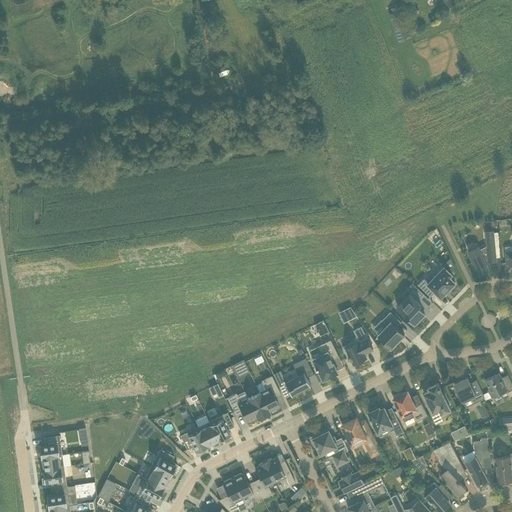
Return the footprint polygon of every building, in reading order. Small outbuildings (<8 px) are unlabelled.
[(442,0),(448,9),(461,0),(442,0)] [(401,9),(390,13),(399,40),(410,36),(401,9)] [(486,232),(487,246),(469,254),(473,262),(471,263),(474,269),(476,268),(480,276),(490,271),(486,262),(488,261),(489,263),(497,262),(496,257),(501,257),(498,232),(494,232),(494,231),(486,232)] [(450,258),(444,264),(451,270),(454,266),(450,258)] [(455,286),(453,284),(455,282),(449,277),(452,275),(444,268),(430,282),(425,278),(418,284),(431,296),(435,291),(441,297),(449,289),(450,290),(455,286)] [(422,304),(417,300),(423,293),(413,283),(403,293),(407,297),(398,307),(408,317),(407,318),(408,319),(409,318),(413,322),(415,324),(419,321),(418,320),(425,313),(419,307),(422,304)] [(351,306),(343,310),(347,318),(349,317),(356,314),(351,306)] [(406,333),(402,328),(406,324),(395,313),(388,320),(392,324),(380,336),(384,340),(383,341),(389,347),(390,346),(392,348),(406,333)] [(324,322),(316,326),(321,338),(330,333),(324,322)] [(348,354),(353,365),(355,364),(356,365),(362,363),(361,361),(367,358),(365,354),(373,350),(361,326),(353,330),(357,337),(353,338),(354,341),(342,347),(346,355),(348,354)] [(338,372),(332,360),(339,356),(331,339),(318,346),(322,354),(314,359),(318,368),(317,368),(317,370),(319,369),(321,373),(320,374),(323,381),(329,378),(328,377),(329,376),(329,377),(338,372)] [(261,356),(254,359),(256,365),(264,361),(261,356)] [(280,371),(273,374),(285,397),(290,394),(291,396),(311,386),(307,377),(314,374),(306,357),(298,361),(303,370),(297,373),(299,375),(285,382),(280,371)] [(243,360),(231,365),(234,372),(246,366),(243,360)] [(271,375),(261,381),(265,389),(259,392),(269,412),(279,407),(274,397),(280,394),(271,375)] [(507,392),(511,389),(511,384),(507,375),(501,378),(500,376),(497,377),(496,375),(485,380),(490,389),(488,390),(492,398),(507,391),(507,392)] [(474,403),(485,398),(476,380),(470,383),(469,380),(465,382),(464,380),(455,384),(463,402),(471,398),(474,403)] [(440,387),(438,383),(428,387),(430,390),(424,393),(430,406),(428,407),(436,423),(445,419),(442,414),(451,410),(448,403),(449,402),(445,394),(444,395),(441,389),(440,387)] [(415,406),(408,391),(401,394),(401,393),(394,396),(395,397),(393,398),(402,416),(411,411),(416,421),(428,415),(422,403),(415,406)] [(269,412),(259,392),(247,398),(257,418),(257,419),(270,413),(269,412)] [(257,418),(247,398),(240,402),(236,393),(227,398),(236,416),(242,413),(247,423),(257,418)] [(395,429),(397,434),(404,431),(392,408),(386,411),(385,407),(381,409),(380,407),(377,408),(376,407),(371,409),(372,411),(369,412),(372,418),(371,418),(372,421),(373,420),(375,424),(373,425),(376,431),(378,430),(379,432),(389,427),(391,431),(395,429)] [(152,411),(130,414),(131,426),(154,424),(152,411)] [(227,412),(209,421),(218,441),(226,437),(226,438),(231,436),(229,431),(228,432),(227,430),(234,426),(227,412)] [(344,423),(342,424),(350,440),(356,437),(359,441),(363,439),(372,456),(382,452),(366,419),(359,423),(357,417),(350,421),(349,419),(343,421),(344,423)] [(507,418),(499,419),(500,427),(508,426),(507,418)] [(209,421),(198,426),(207,446),(208,446),(207,444),(217,439),(218,441),(209,421)] [(469,434),(465,425),(460,428),(464,436),(469,434)] [(198,426),(180,435),(187,449),(193,446),(196,452),(207,446),(198,426)] [(86,428),(78,429),(81,446),(88,445),(86,428)] [(320,433),(310,438),(314,445),(316,445),(317,446),(321,454),(322,454),(331,449),(334,454),(332,455),(338,466),(347,461),(349,461),(345,453),(348,451),(342,438),(336,441),(334,437),(332,438),(329,431),(321,435),(320,433)] [(44,444),(38,445),(40,458),(62,455),(59,435),(43,437),(44,444)] [(476,456),(465,462),(473,476),(477,485),(487,480),(482,469),(485,467),(484,459),(490,458),(489,448),(488,438),(481,438),(482,441),(474,442),(476,456)] [(466,472),(450,442),(433,450),(433,451),(435,450),(441,460),(439,462),(447,470),(441,476),(459,495),(466,488),(460,481),(461,480),(459,476),(466,472)] [(160,448),(150,466),(169,477),(173,469),(175,470),(177,465),(172,462),(172,463),(170,462),(174,456),(160,448)] [(511,470),(511,469),(511,468),(511,452),(509,453),(510,456),(495,458),(497,473),(499,483),(503,482),(503,485),(510,485),(509,481),(511,481),(511,470)] [(62,455),(40,458),(42,458),(44,469),(42,469),(42,470),(64,467),(62,455)] [(423,455),(418,458),(426,467),(428,465),(423,455)] [(271,458),(264,462),(274,482),(281,479),(285,487),(295,482),(284,460),(278,463),(275,458),(271,460),(271,458)] [(426,467),(418,458),(411,461),(420,472),(426,467)] [(274,482),(264,462),(258,465),(259,466),(255,468),(260,478),(254,481),(262,498),(272,494),(268,485),(274,482)] [(150,466),(144,477),(163,487),(164,487),(162,486),(168,476),(169,477),(150,466)] [(400,466),(393,470),(399,476),(405,471),(400,466)] [(43,478),(42,478),(42,484),(48,483),(48,482),(50,482),(51,488),(66,486),(64,467),(42,470),(43,478)] [(262,498),(254,481),(248,484),(243,473),(241,474),(241,473),(234,477),(234,478),(233,479),(242,498),(248,495),(251,501),(261,496),(262,499),(262,498)] [(341,484),(345,493),(347,492),(365,484),(360,475),(341,484)] [(144,477),(135,494),(149,501),(152,496),(157,499),(163,487),(144,477)] [(106,478),(99,493),(107,497),(115,483),(106,478)] [(242,498),(233,479),(231,479),(231,478),(223,482),(224,483),(222,484),(228,495),(218,500),(229,511),(240,511),(241,511),(240,510),(246,507),(247,509),(242,498)] [(377,487),(373,479),(365,484),(347,492),(351,500),(363,495),(362,494),(377,487)] [(448,500),(452,496),(442,484),(439,487),(434,482),(428,487),(431,491),(424,497),(431,505),(432,504),(439,511),(443,511),(452,505),(448,500)] [(52,495),(46,495),(48,508),(69,505),(66,486),(51,488),(52,495)] [(296,501),(307,491),(303,486),(291,496),(296,501)] [(135,494),(126,511),(127,511),(152,511),(153,510),(148,507),(148,508),(146,507),(149,501),(135,494)] [(348,507),(349,511),(363,511),(375,506),(370,497),(364,500),(363,497),(358,500),(359,502),(348,507)] [(413,511),(431,511),(420,499),(412,507),(412,510),(413,511)] [(394,503),(397,511),(402,511),(405,511),(399,500),(394,503)]
